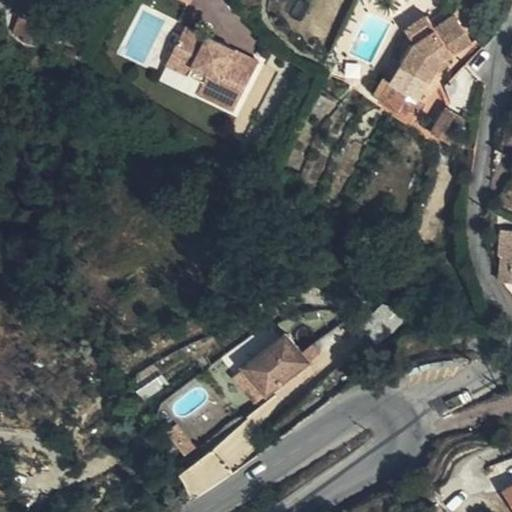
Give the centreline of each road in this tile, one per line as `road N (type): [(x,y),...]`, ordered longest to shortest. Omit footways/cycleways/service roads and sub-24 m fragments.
road 1 (unclassified): [(511,318),(492,300),(479,224),(499,62),(511,40)]
road 2 (secondary): [(219,511),(353,415),(380,413),(398,424)]
road 3 (unclassified): [(398,424),(511,353)]
road 4 (secondary): [(398,424),(399,447),(310,511)]
